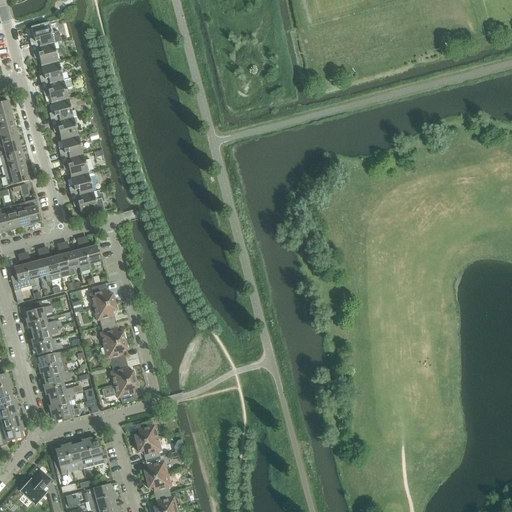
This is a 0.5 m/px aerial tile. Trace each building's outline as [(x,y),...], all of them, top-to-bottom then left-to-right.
[(35,43),(37,48),(57,43),(61,41),(59,31),(51,33),(49,25),(32,29),(34,38),(30,40),(31,44),(35,43)] [(58,49),(57,43),(37,48),(38,54),(34,55),(35,59),(39,58),(42,67),(59,62),(55,50),(58,49)] [(44,76),(39,77),(40,81),(45,80),(47,85),(64,81),(68,80),(67,73),(65,72),(62,73),(59,62),(42,67),(44,76)] [(49,95),(52,104),(69,99),(66,91),(71,90),(72,87),(70,79),(64,81),(47,85),(48,91),(43,92),(45,96),(49,95)] [(72,112),(69,99),(52,104),(54,113),(49,114),(50,118),(55,117),(56,122),(76,117),(75,111),(72,112)] [(0,100),(0,114),(12,111),(11,109),(10,109),(8,101),(1,103),(0,100)] [(12,114),(12,111),(0,114),(0,125),(14,122),(12,114)] [(78,123),(76,117),(56,122),(58,128),(53,129),(54,134),(59,132),(61,141),(81,136),(81,134),(78,134),(75,124),(78,123)] [(16,129),(14,122),(0,125),(0,135),(17,131),(16,129)] [(0,146),(3,146),(3,145),(19,141),(17,134),(18,133),(17,131),(0,135),(0,146)] [(65,154),(66,160),(83,155),(79,139),(82,137),(81,136),(61,141),(64,150),(59,151),(60,155),(65,154)] [(0,152),(0,156),(22,151),(22,149),(21,149),(19,141),(3,145),(3,146),(5,151),(0,152)] [(23,153),(22,151),(0,156),(0,158),(2,167),(24,161),(22,153),(23,153)] [(69,169),(71,178),(91,173),(90,171),(91,170),(93,168),(91,161),(88,160),(85,161),(83,155),(66,160),(68,165),(63,167),(64,171),(69,169)] [(26,168),(24,161),(2,167),(5,177),(28,171),(27,168),(26,168)] [(28,173),(28,171),(5,177),(8,187),(29,181),(27,173),(28,173)] [(75,191),(76,197),(96,192),(94,186),(96,182),(95,176),(92,174),(91,174),(91,173),(71,178),(74,187),(69,188),(70,192),(75,191)] [(81,216),(97,211),(98,213),(102,212),(105,212),(102,203),(105,202),(103,193),(100,194),(99,191),(96,192),(76,197),(78,202),(73,204),(74,208),(79,207),(81,216)] [(36,200),(24,203),(30,226),(33,225),(32,225),(40,222),(36,207),(38,207),(36,200)] [(28,227),(30,226),(24,203),(14,206),(20,228),(28,226),(28,227)] [(13,230),(20,228),(14,206),(4,209),(11,232),(13,231),(13,230)] [(8,232),(11,232),(4,209),(0,210),(0,231),(1,233),(8,231),(8,232)] [(41,259),(51,256),(49,246),(39,249),(41,259)] [(87,248),(85,248),(91,271),(95,270),(94,266),(101,265),(100,262),(96,246),(87,249),(87,248)] [(90,271),(91,271),(85,248),(82,249),(82,250),(75,252),(79,268),(80,273),(90,271)] [(74,269),(79,268),(75,252),(67,254),(67,253),(65,254),(71,276),(75,275),(74,269)] [(63,255),(55,257),(61,279),(71,276),(65,254),(62,254),(63,255)] [(47,258),(45,259),(51,282),(61,279),(55,257),(48,259),(47,258)] [(43,260),(35,262),(40,278),(46,277),(47,283),(51,282),(45,259),(43,259),(43,260)] [(28,263),(25,264),(32,287),(36,286),(34,280),(40,278),(35,262),(28,264),(28,263)] [(11,278),(14,289),(14,291),(32,287),(25,264),(23,265),(23,266),(14,268),(16,276),(11,278)] [(90,296),(93,308),(115,303),(113,294),(108,296),(106,285),(91,289),(93,295),(90,296)] [(76,312),(84,310),(81,300),(73,302),(76,312)] [(28,319),(27,320),(28,324),(28,325),(47,320),(46,316),(53,313),(52,307),(43,309),(41,302),(32,305),(34,312),(27,314),(28,319)] [(100,321),(101,327),(116,323),(113,313),(117,312),(115,303),(93,308),(97,322),(100,321)] [(47,320),(28,325),(28,326),(29,330),(31,329),(32,335),(57,328),(56,323),(56,322),(48,324),(47,320)] [(100,334),(104,347),(125,341),(123,333),(119,334),(116,323),(101,327),(103,334),(100,334)] [(34,340),(32,341),(33,344),(33,346),(35,345),(52,341),(51,336),(59,334),(57,328),(32,335),(34,340)] [(35,345),(33,346),(34,347),(35,350),(35,351),(36,350),(38,356),(63,350),(61,343),(56,345),(55,340),(52,341),(35,345)] [(110,360),(112,365),(126,362),(124,352),(128,350),(125,341),(104,347),(107,360),(110,360)] [(40,364),(39,365),(40,369),(40,370),(66,363),(64,353),(39,359),(40,364)] [(111,373),(114,386),(136,380),(134,372),(129,373),(126,362),(112,365),(114,372),(111,373)] [(66,363),(40,370),(40,371),(41,375),(43,375),(44,380),(69,373),(66,363)] [(69,373),(44,380),(46,386),(44,386),(45,390),(45,391),(64,386),(63,382),(71,380),(69,373)] [(0,387),(12,385),(11,384),(9,384),(7,375),(0,376),(0,387)] [(138,389),(138,388),(140,388),(138,382),(136,382),(136,380),(114,386),(118,399),(121,398),(122,405),(137,401),(134,390),(138,389)] [(0,399),(13,396),(11,390),(13,390),(12,386),(12,385),(0,387),(0,399)] [(64,386),(45,391),(46,393),(47,396),(48,396),(50,401),(75,394),(73,388),(65,390),(64,386)] [(75,394),(50,401),(51,406),(50,407),(51,411),(51,412),(70,407),(73,406),(72,402),(76,401),(75,394)] [(13,396),(0,399),(0,410),(17,406),(17,405),(16,401),(14,402),(13,396)] [(87,408),(97,406),(95,400),(85,403),(87,408)] [(17,406),(0,410),(0,421),(18,417),(17,412),(19,411),(18,407),(17,406)] [(70,407),(51,412),(51,413),(52,417),(54,417),(55,422),(80,416),(79,410),(74,411),(73,406),(70,407)] [(18,417),(0,421),(0,432),(23,427),(22,426),(21,422),(19,422),(18,417)] [(135,437),(137,445),(158,439),(155,426),(152,427),(151,422),(136,426),(139,435),(135,437)] [(0,447),(8,445),(7,442),(24,438),(22,432),(24,432),(23,428),(23,427),(0,432),(0,447)] [(143,452),(146,461),(160,457),(159,453),(162,452),(158,439),(137,445),(139,454),(143,452)] [(89,441),(88,441),(95,467),(98,466),(105,464),(109,463),(105,450),(101,451),(98,440),(93,441),(93,440),(89,441)] [(83,444),(78,445),(84,470),(90,469),(95,467),(88,441),(86,441),(83,442),(83,444)] [(68,446),(66,447),(73,473),(78,472),(84,470),(78,445),(72,447),(71,445),(68,446)] [(62,450),(56,451),(62,476),(69,474),(73,473),(66,447),(65,447),(61,448),(62,450)] [(144,472),(146,481),(168,475),(165,462),(162,463),(160,457),(146,461),(148,471),(144,472)] [(20,491),(37,505),(47,493),(43,490),(51,480),(41,471),(33,481),(31,479),(20,491)] [(153,488),(155,497),(170,493),(169,489),(171,488),(168,475),(146,481),(149,490),(153,488)] [(110,485),(86,492),(88,498),(89,503),(115,496),(115,494),(114,491),(112,491),(110,485)] [(154,508),(154,511),(173,511),(178,511),(174,498),(171,499),(170,493),(155,497),(158,507),(154,508)] [(72,495),(66,497),(69,507),(75,505),(72,495)] [(115,496),(89,503),(90,507),(91,511),(97,511),(116,507),(115,501),(116,501),(115,497),(115,496)]
